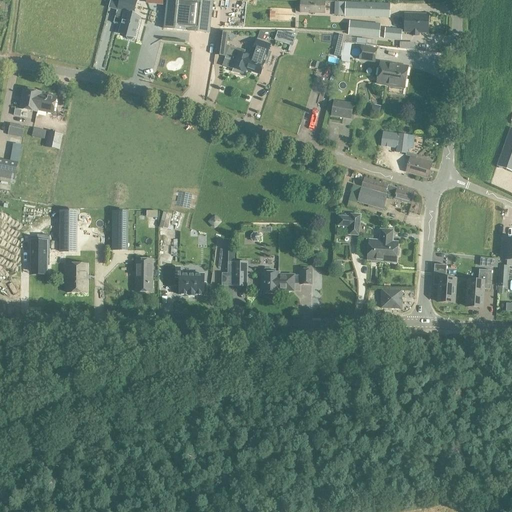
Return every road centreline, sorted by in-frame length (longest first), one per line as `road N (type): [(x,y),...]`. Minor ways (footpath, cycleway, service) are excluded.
road 1 (unclassified): [(441,186),(416,185),(148,92),(0,61)]
road 2 (tertiary): [(0,428),(337,328)]
road 3 (unclassified): [(337,328),(0,322)]
road 4 (unclassified): [(441,186),(457,0)]
road 5 (unknown): [(133,88),(152,33),(188,35),(199,45),(189,106)]
road 6 (unclassified): [(422,324),(430,201),(441,186)]
